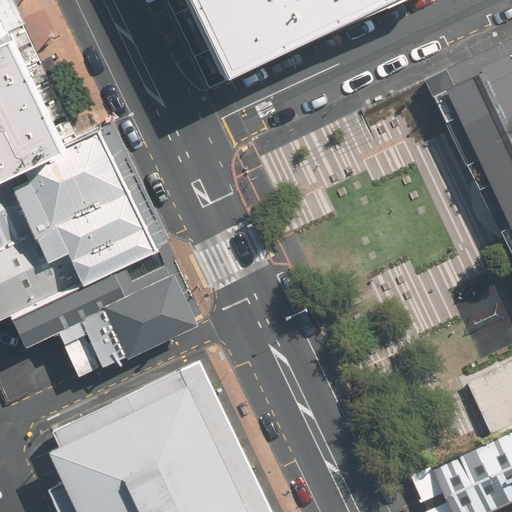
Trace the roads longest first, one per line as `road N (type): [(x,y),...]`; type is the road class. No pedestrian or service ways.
road 1 (residential): [(177,141),(481,0)]
road 2 (residential): [(0,429),(257,312)]
road 3 (secondary): [(257,312),(355,511)]
road 4 (secondary): [(177,141),(257,312)]
road 5 (secondary): [(108,0),(177,141)]
